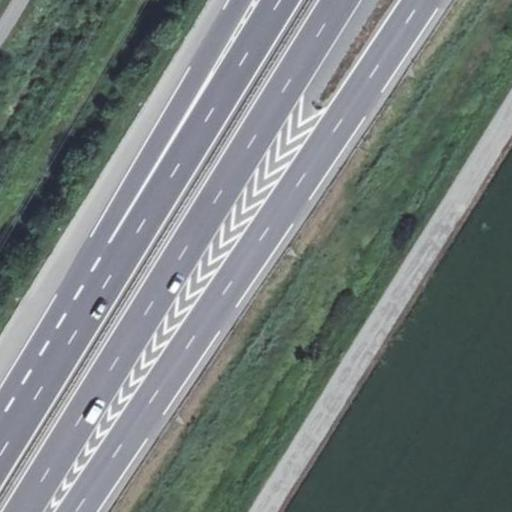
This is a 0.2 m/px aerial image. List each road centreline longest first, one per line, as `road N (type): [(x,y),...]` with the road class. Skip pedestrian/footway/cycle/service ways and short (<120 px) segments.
road 1 (motorway): [(76,511),(421,0)]
road 2 (motorway): [(26,511),(341,0)]
road 3 (unclassified): [(511,99),(258,511)]
road 4 (motorway): [(274,0),(44,366)]
road 5 (motorway): [(246,0),(44,366)]
road 6 (track): [(21,165),(121,0)]
